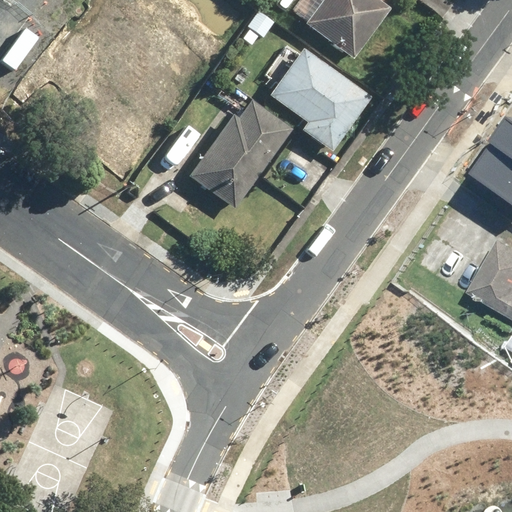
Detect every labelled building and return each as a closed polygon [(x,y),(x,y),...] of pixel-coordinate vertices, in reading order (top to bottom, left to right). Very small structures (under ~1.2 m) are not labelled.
[(326,0),(320,8),(309,0),(306,0),(296,14),(354,58),(394,6),(385,0),(326,0)] [(104,20),(67,71),(140,125),(178,73),(104,20)] [(188,36),(171,24),(157,44),(174,56),(188,36)] [(279,86),(273,94),(310,122),(303,130),(332,153),(376,97),(308,44),(301,53),(287,42),(263,74),(279,86)] [(244,115),(237,110),(190,175),(237,209),(296,127),(256,97),(244,115)] [(511,121),(507,118),(488,146),(511,163),(511,121)] [(511,206),(511,163),(488,146),(467,175),(511,206)] [(511,238),(478,289),(511,311),(511,238)]
